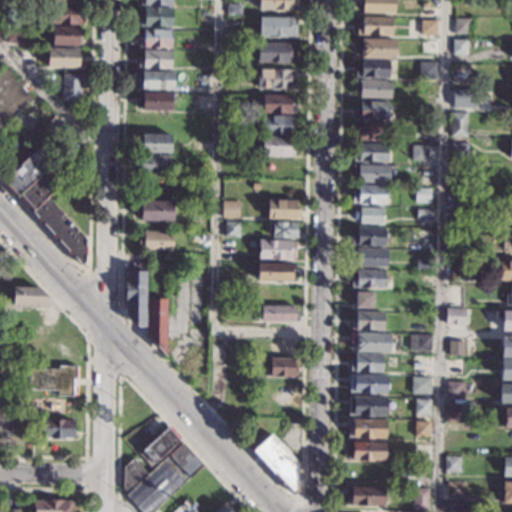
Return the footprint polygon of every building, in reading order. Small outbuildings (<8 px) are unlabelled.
[(296,0),(296,10),(282,10),(282,11),(272,11),(272,10),(257,9),(257,0),(296,0)] [(392,0),(392,13),(357,12),(357,0),(392,0)] [(77,13),(83,13),(83,24),(49,24),(50,6),(78,6),(77,13)] [(171,26),(139,26),(139,15),(143,16),(143,7),(171,8),(171,26)] [(390,17),(390,35),(356,34),(356,22),(360,22),(361,16),(390,17)] [(295,37),(286,36),(286,38),(265,38),(266,36),(258,36),(258,17),(296,17),(295,37)] [(468,34),(453,34),(453,18),(468,18),(468,34)] [(435,36),(419,36),(419,20),(435,20),(435,36)] [(77,27),(77,34),(82,34),(82,46),(51,45),(51,27),(77,27)] [(22,28),(22,44),(5,43),(6,28),(22,28)] [(170,30),(170,48),(137,47),(137,29),(170,30)] [(394,39),(394,59),(359,58),(359,50),(354,49),(355,40),(360,40),(360,38),(394,39)] [(435,56),(419,56),(419,40),(435,40),(435,56)] [(466,55),(451,55),(451,40),(466,40),(466,55)] [(296,63),(281,63),(281,64),(270,64),(270,62),(257,62),(257,43),(296,44),(296,63)] [(77,57),(79,57),(79,68),(46,68),(46,48),(78,48),(77,57)] [(170,69),(137,69),(137,58),(142,58),(142,50),(170,51),(170,69)] [(388,61),(388,78),(354,78),(354,65),(359,65),(360,60),(388,61)] [(435,62),(435,79),(418,78),(418,62),(435,62)] [(29,97),(4,120),(1,117),(0,118),(0,68),(2,67),(29,97)] [(294,89),(280,89),(280,90),(270,90),(270,88),(256,88),(257,69),(294,70),(294,89)] [(172,89),(137,88),(137,71),(172,72),(172,89)] [(79,100),(61,99),(61,74),(79,75),(79,100)] [(390,81),(390,99),(359,98),(359,92),(354,92),(354,80),(390,81)] [(434,93),(419,93),(419,82),(434,83),(434,93)] [(475,107),(475,89),(451,89),(452,107),(475,107)] [(169,111),(141,110),(141,108),(137,108),(137,94),(141,94),(141,92),(169,92),(169,111)] [(289,102),(294,102),(293,114),(261,114),(262,94),(289,94),(289,102)] [(387,102),(386,119),(353,118),(353,107),(359,107),(359,101),(387,102)] [(434,104),(434,119),(419,118),(419,103),(434,104)] [(465,137),(449,137),(449,112),(465,113),(465,137)] [(288,124),(295,124),(295,135),(261,135),(261,115),(288,116),(288,124)] [(59,123),(49,133),(43,126),(54,117),(59,123)] [(389,141),(358,140),(358,134),(353,134),(353,122),(389,122),(389,141)] [(433,134),(419,134),(420,125),(433,125),(433,134)] [(61,133),(68,140),(58,149),(52,141),(61,133)] [(168,153),(141,152),(141,150),(137,150),(137,136),(141,137),(141,133),(168,134),(168,153)] [(288,146),(294,146),(294,157),(260,156),(261,136),(288,136),(288,146)] [(386,144),(385,162),(352,161),(353,149),(358,150),(358,144),(386,144)] [(468,160),(451,160),(452,144),(468,144),(468,160)] [(48,154),(41,161),(47,168),(16,196),(2,180),(13,170),(18,175),(23,170),(19,165),(40,145),(48,154)] [(426,160),(410,160),(411,145),(427,146),(426,160)] [(169,164),(162,163),(162,176),(158,176),(158,173),(134,172),(135,161),(137,161),(137,155),(169,156),(169,164)] [(388,183),(357,182),(357,176),(352,176),(352,165),(388,166),(388,183)] [(433,176),(420,176),(420,167),(433,167),(433,176)] [(56,187),(31,211),(18,197),(43,173),(56,187)] [(385,186),(384,204),(352,203),(352,192),(356,192),(357,185),(385,186)] [(429,204),(414,203),(415,188),(429,188),(429,204)] [(84,238),(84,264),(79,264),(31,212),(47,197),(84,238)] [(222,216),(222,198),(239,199),(238,216),(222,216)] [(295,208),(299,208),(299,219),(267,219),(267,200),(295,200),(295,208)] [(171,221),(138,220),(139,201),(171,201),(171,221)] [(381,224),(358,224),(358,219),(353,219),(353,212),(358,212),(359,208),(382,209),(381,224)] [(430,219),(415,218),(415,210),(430,210),(430,219)] [(239,237),(223,237),(223,221),(240,221),(239,237)] [(295,231),(298,231),(298,238),(271,238),(271,221),(295,222),(295,231)] [(383,246),(351,245),(351,233),(356,233),(356,227),(384,228),(383,246)] [(432,244),(416,244),(416,242),(413,242),(413,230),(417,230),(417,229),(432,229),(432,244)] [(171,232),(171,242),(173,242),(173,246),(171,246),(171,250),(138,250),(138,231),(171,232)] [(203,245),(190,245),(190,235),(204,235),(203,245)] [(506,237),(511,237),(511,252),(504,252),(504,249),(501,249),(502,241),(505,242),(506,237)] [(295,261),(256,260),(257,240),(295,241),(295,261)] [(386,249),(386,267),(355,266),(355,260),(350,260),(350,248),(386,249)] [(431,270),(415,270),(415,260),(431,260),(431,270)] [(464,276),(448,275),(448,261),(464,261),(464,276)] [(511,280),(498,280),(498,261),(511,261),(511,280)] [(295,282),(280,282),(278,283),(272,283),(270,281),(256,281),(256,263),(295,264),(295,282)] [(383,270),(382,289),(350,288),(350,276),(355,276),(355,270),(383,270)] [(145,326),(136,326),(125,314),(125,301),(124,301),(124,281),(125,281),(125,271),(146,271),(145,326)] [(54,306),(11,305),(12,287),(38,287),(54,306)] [(375,292),(374,308),(354,308),(355,292),(375,292)] [(166,356),(146,336),(147,298),(167,299),(166,356)] [(294,312),(298,312),(297,321),(259,321),(259,311),(251,311),(251,306),(294,307),(294,312)] [(464,309),(464,325),(444,325),(445,308),(464,309)] [(511,331),(500,331),(501,320),(499,320),(499,318),(495,318),(495,323),(482,322),(483,310),(511,310),(511,331)] [(382,313),(382,330),(350,329),(351,319),(354,319),(354,311),(382,313)] [(388,334),(388,352),(354,351),(354,343),(349,343),(349,333),(388,334)] [(431,350),(414,350),(414,334),(431,335),(431,350)] [(511,336),(511,357),(500,357),(501,336),(511,336)] [(470,356),(444,356),(444,340),(470,340),(470,356)] [(381,372),(349,371),(349,361),(354,361),(354,354),(382,355),(381,372)] [(293,367),(296,367),(296,377),(268,376),(269,358),(293,358),(293,367)] [(464,359),(464,375),(447,375),(447,359),(464,359)] [(511,380),(499,380),(500,360),(511,360),(511,380)] [(76,394),(72,394),(71,396),(57,396),(57,390),(27,389),(28,369),(57,369),(57,365),(76,366),(76,394)] [(386,375),(385,393),(348,392),(348,384),(352,384),(353,374),(386,375)] [(429,378),(429,394),(410,394),(410,377),(429,378)] [(463,397),(445,397),(445,381),(464,382),(463,397)] [(511,403),(498,403),(499,384),(500,384),(511,384),(511,403)] [(384,416),(373,416),(373,417),(357,417),(358,415),(348,415),(348,397),(384,398),(384,416)] [(429,415),(413,415),(414,399),(429,400),(429,415)] [(461,423),(460,423),(460,431),(446,430),(446,423),(445,423),(445,407),(461,407),(461,423)] [(511,408),(511,426),(503,426),(503,408),(511,408)] [(73,420),(73,437),(63,437),(62,439),(49,439),(49,437),(38,436),(38,419),(73,420)] [(384,420),(384,438),(372,438),(372,440),(357,439),(357,437),(347,437),(347,419),(384,420)] [(14,435),(0,435),(0,420),(15,420),(14,435)] [(429,437),(413,437),(413,422),(429,422),(429,437)] [(178,441),(149,468),(137,455),(166,428),(178,441)] [(296,463),(295,481),(298,481),(297,491),(291,495),(252,451),(270,435),(296,463)] [(383,461),(346,460),(347,442),(383,443),(383,461)] [(202,465),(155,508),(158,511),(139,511),(124,495),(126,494),(121,489),(122,488),(123,468),(133,459),(147,474),(181,443),(202,465)] [(459,473),(444,473),(444,457),(459,457),(459,473)] [(511,457),(511,476),(501,476),(502,457),(511,457)] [(464,483),(463,497),(462,497),(462,505),(481,505),(481,511),(447,511),(447,498),(445,498),(446,482),(464,483)] [(511,503),(501,503),(501,493),(496,493),(496,482),(511,482),(511,503)] [(382,506),(345,505),(346,486),(381,487),(382,487),(382,506)] [(427,511),(411,511),(412,488),(428,488),(427,511)] [(0,511),(0,497),(18,498),(17,511),(0,511)] [(72,501),(72,511),(31,511),(32,500),(72,501)] [(213,511),(225,502),(234,511),(213,511)]
